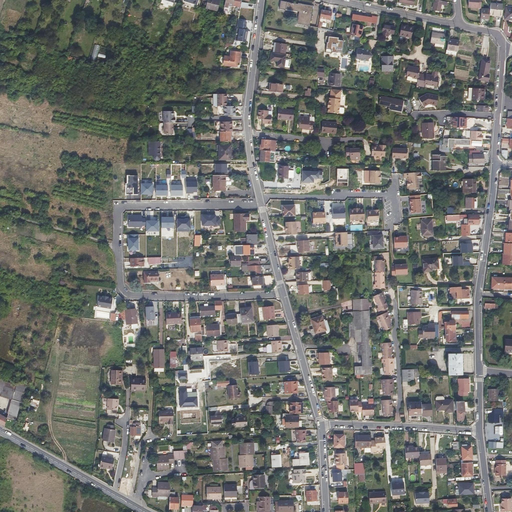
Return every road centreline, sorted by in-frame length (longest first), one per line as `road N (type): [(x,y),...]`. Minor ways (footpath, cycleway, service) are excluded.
road 1 (residential): [(282,294),(136,296),(120,282),(118,248)]
road 2 (residential): [(261,204),(125,204),(117,210),(118,248)]
road 3 (residential): [(320,424),(479,432)]
road 4 (residential): [(258,196),(395,194)]
road 5 (residential): [(282,294),(320,424)]
road 6 (residential): [(260,0),(248,132)]
road 7 (secondary): [(114,494),(0,430)]
road 8 (residential): [(478,291),(495,162)]
road 9 (residential): [(339,0),(459,24)]
